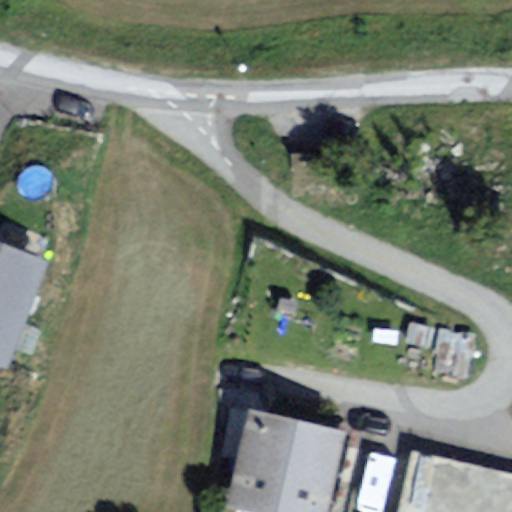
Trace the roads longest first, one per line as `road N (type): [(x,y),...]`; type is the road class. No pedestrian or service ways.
road 1 (residential): [(171,94),(213,153),(269,208),(485,313),(504,355),(483,405),(421,414),(305,395)]
road 2 (residential): [(171,94),(511,92)]
road 3 (residential): [(0,52),(171,94)]
